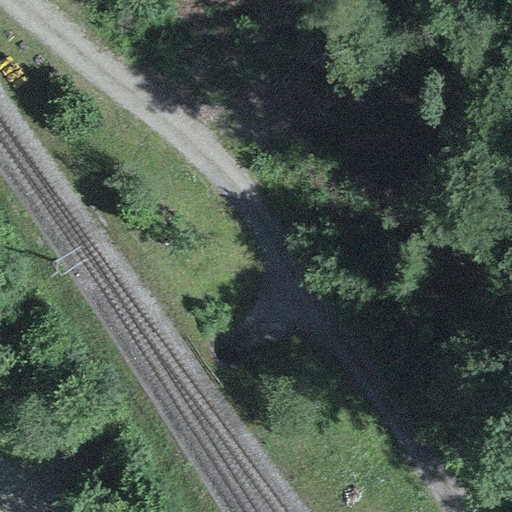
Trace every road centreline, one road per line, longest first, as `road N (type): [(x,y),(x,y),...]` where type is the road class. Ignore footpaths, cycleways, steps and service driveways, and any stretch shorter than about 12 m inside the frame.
road 1 (track): [(12,0),(213,166),(295,266),(463,511)]
road 2 (track): [(312,292),(52,456)]
